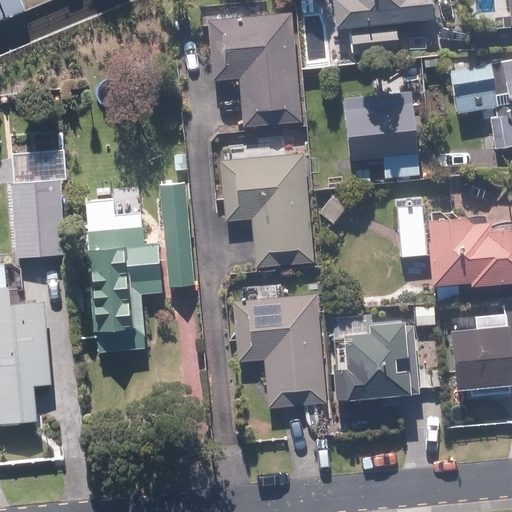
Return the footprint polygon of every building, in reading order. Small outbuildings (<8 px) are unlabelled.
[(331,0),(334,26),(345,26),(347,52),(393,47),(390,21),(429,17),(427,0),(331,0)] [(298,19),(213,25),(218,86),(244,84),(247,131),(306,126),(298,19)] [(495,115),(490,116),(495,148),(511,145),(511,59),(449,70),(456,112),(494,105),(495,115)] [(416,97),(347,103),(352,165),(388,163),(390,181),(422,179),(416,97)] [(18,189),(15,189),(21,263),(69,259),(64,185),(69,185),(68,172),(82,171),(81,159),(69,160),(69,155),(15,158),(18,189)] [(309,158),(226,164),(231,226),(254,224),(258,271),(318,266),(309,158)] [(365,169),(352,169),(352,184),(366,184),(365,169)] [(190,188),(166,190),(174,290),(198,289),(190,188)] [(336,199),(323,215),(339,228),(352,211),(336,199)] [(136,206),(112,209),(113,216),(85,219),(97,349),(145,344),(139,291),(163,289),(158,240),(143,241),(142,223),(138,223),(136,206)] [(468,282),(469,286),(511,282),(511,229),(490,231),(489,222),(469,223),(469,216),(427,220),(432,284),(468,282)] [(57,390),(51,308),(18,310),(17,292),(0,293),(0,430),(43,428),(40,392),(57,390)] [(507,382),(511,381),(511,297),(501,299),(503,324),(452,328),(457,384),(468,384),(469,389),(508,386),(507,382)] [(321,299),(239,306),(244,366),(268,365),(272,413),(331,407),(321,299)] [(432,305),(413,306),(413,325),(433,325),(432,305)] [(401,324),(400,320),(367,321),(368,329),(340,332),(342,367),(331,368),(333,398),(406,392),(416,391),(412,324),(401,324)] [(440,368),(429,369),(430,386),(441,385),(440,368)]
